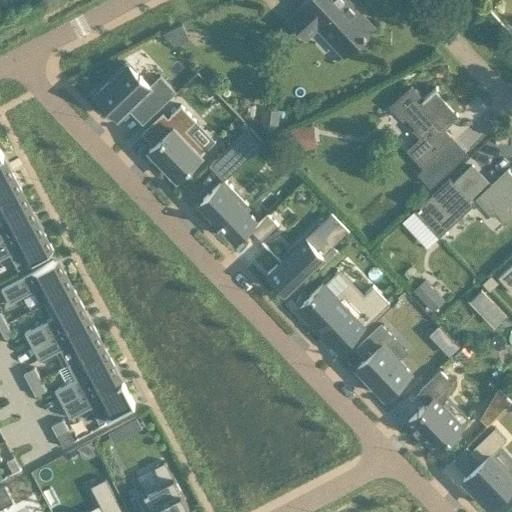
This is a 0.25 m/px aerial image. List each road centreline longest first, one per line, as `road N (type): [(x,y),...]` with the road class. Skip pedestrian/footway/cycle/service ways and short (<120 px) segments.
road 1 (residential): [(12,58),(392,456)]
road 2 (residential): [(511,101),(416,0)]
road 3 (residential): [(126,0),(12,58)]
